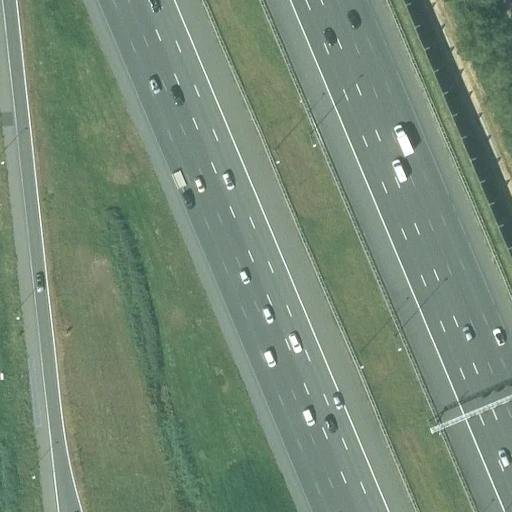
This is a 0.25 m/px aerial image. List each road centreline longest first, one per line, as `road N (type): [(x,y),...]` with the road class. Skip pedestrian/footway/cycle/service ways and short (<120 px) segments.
road 1 (motorway): [(135,0),(350,511)]
road 2 (motorway): [(11,0),(67,492)]
road 3 (motorway): [(511,440),(327,0)]
